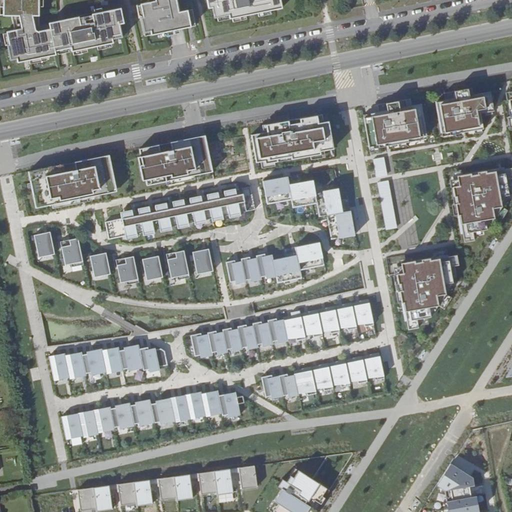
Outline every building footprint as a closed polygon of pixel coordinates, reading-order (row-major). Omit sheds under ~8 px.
[(7,0),(8,19),(23,19),(26,33),(11,36),(14,49),(12,49),(15,64),(21,62),(22,66),(60,58),(59,55),(54,33),(42,36),(41,0),(7,0)] [(158,0),(160,5),(149,7),(151,15),(146,16),(144,16),(149,40),(200,29),(196,13),(184,16),(181,0),(179,0),(158,0)] [(210,0),(213,12),(216,11),(219,22),(233,19),(234,22),(286,12),(283,0),(210,0)] [(75,51),(76,55),(117,47),(116,42),(126,40),(123,27),(127,27),(124,12),(96,18),(98,25),(84,28),(82,21),(69,23),(75,51)] [(53,27),(54,33),(59,55),(75,51),(69,23),(53,27)] [(472,88),(444,93),(446,100),(436,102),(441,132),(452,131),(453,134),(484,129),(481,113),(494,111),(491,92),(474,95),(472,88)] [(427,135),(422,104),(412,106),(411,99),(378,105),(379,112),(364,115),(370,150),(409,143),(408,138),(427,135)] [(267,132),(252,135),(256,162),(264,161),(265,164),(277,162),(277,159),(291,156),(291,159),(321,154),(320,151),(334,149),(329,121),(324,122),(323,114),(266,124),(267,132)] [(212,166),(206,138),(190,142),(189,138),(171,142),(172,149),(161,152),(159,144),(140,148),(143,164),(140,165),(143,180),(146,180),(165,176),(166,181),(197,174),(196,169),(212,166)] [(172,149),(171,142),(159,144),(161,152),(172,149)] [(373,160),(378,178),(389,175),(384,157),(373,160)] [(45,172),(29,175),(35,202),(51,199),(52,204),(101,194),(100,189),(116,186),(111,158),(94,162),(94,158),(75,162),(77,169),(65,172),(63,164),(44,168),(45,172)] [(75,162),(63,164),(65,172),(77,169),(75,162)] [(212,166),(196,169),(197,174),(213,171),(212,166)] [(504,168),(457,176),(459,186),(453,187),(462,235),(464,235),(465,243),(476,241),(474,233),(488,230),(486,221),(495,218),(501,222),(508,210),(502,206),(501,197),(510,196),(507,180),(511,179),(511,168),(505,170),(504,168)] [(165,176),(146,180),(147,185),(166,181),(165,176)] [(331,239),(355,236),(351,211),(343,212),(339,188),(316,192),(314,180),(289,184),(288,176),(264,180),(268,203),(292,199),(293,207),(318,203),(320,216),(327,215),(331,239)] [(388,181),(377,183),(387,230),(398,228),(388,181)] [(116,186),(100,189),(101,194),(117,191),(116,186)] [(253,192),(105,221),(108,239),(256,209),(253,192)] [(51,199),(35,202),(36,207),(52,204),(51,199)] [(49,233),(33,236),(36,251),(40,250),(41,258),(53,256),(49,233)] [(77,240),(59,243),(63,267),(69,266),(70,269),(82,267),(77,240)] [(300,270),(324,266),(320,242),(295,246),(296,254),(273,258),(275,274),(277,281),(301,277),(300,270)] [(104,252),(88,255),(91,269),(94,268),(96,275),(108,273),(104,252)] [(275,274),(273,258),(272,253),(265,254),(265,252),(256,253),(256,255),(250,256),(250,254),(241,256),(241,258),(235,259),(234,257),(226,258),(229,279),(234,278),(235,281),(245,279),(244,276),(249,275),(250,278),(260,277),(259,274),(265,273),(265,276),(275,274)] [(209,253),(191,255),(193,270),(197,270),(198,277),(213,275),(209,253)] [(182,254),(166,256),(169,280),(175,279),(176,282),(186,281),(182,254)] [(448,255),(401,264),(403,273),(397,274),(406,322),(408,322),(409,331),(420,329),(418,320),(432,318),(430,308),(439,305),(445,309),(452,298),(446,294),(445,285),(454,283),(451,267),(459,266),(458,256),(449,257),(448,255)] [(131,256),(114,259),(118,282),(124,281),(125,284),(136,282),(131,256)] [(157,257),(141,260),(143,274),(147,274),(148,281),(160,279),(157,257)] [(363,327),(372,325),(367,300),(358,302),(359,305),(351,307),(350,303),(341,305),(342,308),(334,310),(333,307),(324,309),(325,312),(317,314),(316,311),(307,313),(308,316),(300,318),(299,314),(290,316),(291,319),(283,321),(277,322),(276,320),(267,322),(268,324),(262,326),(261,323),(252,325),(253,328),(247,329),(246,327),(237,329),(238,331),(232,332),(231,330),(222,332),(223,334),(217,335),(216,333),(207,335),(208,337),(202,339),(201,336),(192,338),(197,359),(202,357),(203,360),(212,358),(212,355),(217,354),(218,357),(227,355),(227,352),(232,351),(233,354),(242,352),(242,349),(247,348),(248,350),(257,348),(257,345),(262,344),(263,347),(272,345),(272,342),(277,341),(278,344),(287,342),(287,340),(295,339),(296,342),(305,340),(304,337),(312,335),(313,338),(322,336),(321,333),(329,332),(330,335),(339,333),(338,330),(346,328),(347,331),(356,329),(355,326),(363,324),(363,327)] [(57,355),(48,357),(53,378),(58,377),(58,380),(68,378),(68,376),(73,375),(74,378),(85,376),(85,374),(90,373),(90,375),(105,372),(105,371),(110,370),(110,373),(122,370),(127,369),(127,371),(142,368),(143,370),(147,369),(148,372),(158,370),(157,367),(166,365),(164,356),(161,357),(159,348),(154,349),(153,348),(146,349),(146,347),(138,349),(137,344),(122,347),(123,350),(118,351),(118,349),(111,351),(111,348),(101,351),(101,349),(86,352),(86,354),(81,355),(75,356),(74,354),(64,356),(58,357),(57,355)] [(272,375),(261,377),(265,397),(270,396),(271,398),(288,394),(288,398),(300,397),(299,394),(308,392),(308,395),(316,393),(315,390),(324,388),(325,391),(333,390),(332,386),(341,384),(342,388),(350,386),(349,383),(357,381),(358,384),(367,382),(366,379),(374,377),(375,381),(384,379),(378,353),(369,355),(370,358),(362,360),(361,357),(353,358),(353,362),(345,363),(345,360),(337,362),(337,365),(328,367),(328,364),(320,366),(320,369),(312,371),(311,367),(303,369),(304,372),(295,374),(288,376),(288,374),(273,377),(272,375)] [(61,417),(65,437),(70,436),(71,438),(82,436),(82,434),(87,433),(88,436),(97,434),(96,430),(101,429),(102,431),(113,429),(113,427),(118,426),(118,428),(133,425),(133,423),(137,422),(138,425),(158,421),(158,424),(173,421),(172,418),(178,417),(180,423),(190,421),(190,419),(195,417),(195,420),(206,417),(205,415),(211,414),(211,416),(222,414),(223,416),(228,415),(229,418),(240,415),(238,404),(244,403),(243,396),(237,398),(236,394),(229,396),(229,393),(217,397),(216,395),(210,396),(210,394),(199,396),(193,397),(192,394),(184,396),(184,398),(178,399),(178,397),(155,401),(155,404),(150,404),(149,402),(149,400),(134,402),(135,404),(130,405),(129,403),(114,406),(115,408),(109,409),(103,410),(103,408),(92,410),(93,412),(87,414),(86,412),(77,413),(78,416),(71,417),(71,415),(61,417)] [(444,490),(445,490),(448,511),(473,511),(478,511),(475,495),(470,496),(469,486),(474,485),(472,478),(451,464),(437,485),(444,490)] [(254,466),(238,468),(239,473),(241,489),(257,487),(254,466)] [(238,468),(198,473),(199,478),(201,495),(216,492),(216,495),(233,493),(230,474),(239,473),(238,468)] [(315,511),(317,510),(310,506),(314,500),(317,501),(323,491),(304,479),(307,475),(298,470),(293,478),(290,476),(287,481),(290,483),(285,491),(282,489),(274,501),(278,504),(273,511),(315,511)] [(198,473),(158,479),(158,484),(160,500),(176,498),(176,501),(192,498),(190,480),(199,478),(198,473)] [(329,490),(307,475),(304,479),(323,491),(317,501),(321,504),(329,490)] [(282,489),(285,491),(290,483),(287,481),(282,478),(277,486),(282,489)] [(158,479),(117,484),(118,489),(120,505),(135,503),(136,506),(152,504),(150,485),(158,484),(158,479)] [(117,484),(77,490),(80,511),(96,508),(97,511),(112,509),(109,491),(118,489),(117,484)] [(274,501),(269,510),(271,511),(273,511),(278,504),(274,501)]
